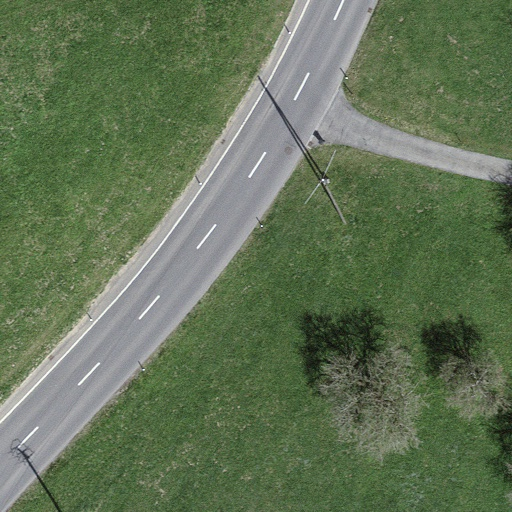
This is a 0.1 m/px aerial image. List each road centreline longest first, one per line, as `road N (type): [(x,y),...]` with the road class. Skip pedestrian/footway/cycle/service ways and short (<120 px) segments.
road 1 (unclassified): [(345,0),(222,221),(113,352),(0,468)]
road 2 (track): [(290,109),(458,167),(511,172)]
